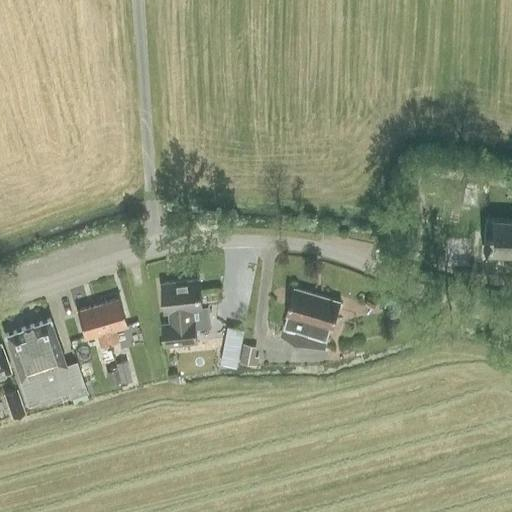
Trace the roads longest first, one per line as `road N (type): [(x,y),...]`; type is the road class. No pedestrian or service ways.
road 1 (unclassified): [(0,302),(153,251),(249,243),(359,263),(442,303),(511,321)]
road 2 (track): [(132,258),(168,407)]
